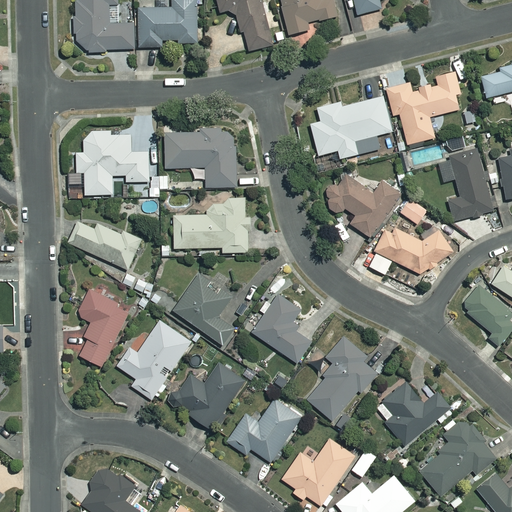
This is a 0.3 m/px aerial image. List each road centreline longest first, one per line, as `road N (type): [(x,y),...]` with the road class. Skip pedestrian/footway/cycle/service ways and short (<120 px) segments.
road 1 (residential): [(42,430),(35,94)]
road 2 (residential): [(261,82),(310,258),(359,300),(420,329)]
road 3 (residential): [(260,511),(140,436),(42,430)]
road 4 (residential): [(261,82),(35,94)]
road 5 (residential): [(452,32),(261,82)]
road 6 (residential): [(511,240),(469,261),(420,329)]
road 7 (residential): [(420,329),(511,407)]
